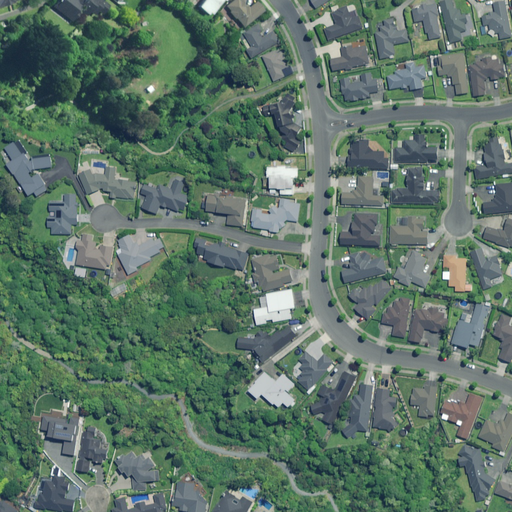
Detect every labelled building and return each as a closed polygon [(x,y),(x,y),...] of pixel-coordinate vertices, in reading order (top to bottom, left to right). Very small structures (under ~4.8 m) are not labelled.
[(88,13),(94,17),(97,13),(101,16),(108,7),(98,0),(57,0),(51,7),(71,23),(79,12),(85,17),(88,13)] [(202,0),(197,7),(207,15),(208,13),(211,15),(222,0),(225,2),(225,0),(202,0)] [(237,0),(233,0),(225,7),(229,11),(227,12),(233,20),(235,19),(242,28),(262,11),(255,2),(246,10),(237,0)] [(310,0),(316,9),(330,0),(310,0)] [(454,10),(452,0),(447,0),(440,2),(449,43),(461,40),(459,32),(466,31),(464,23),(467,23),(465,14),(461,15),(460,9),(454,10)] [(495,12),(489,13),(489,14),(481,16),(483,26),(489,25),(489,30),(498,28),(500,39),(511,37),(511,29),(511,24),(508,25),(504,2),(493,3),(495,12)] [(438,15),(436,3),(411,9),(414,23),(422,21),(425,34),(427,33),(429,40),(441,37),(436,16),(438,15)] [(346,6),(337,10),(337,11),(331,13),(335,25),(324,29),(328,40),(362,28),(358,17),(351,19),(346,6)] [(380,59),(389,57),(389,59),(394,59),(393,57),(395,56),(393,45),(409,42),(407,30),(396,32),(396,28),(393,28),(391,19),(384,20),(385,26),(380,27),(381,32),(375,33),(380,59)] [(262,30),(258,24),(243,33),(252,47),(246,50),(251,59),(279,42),(273,32),(263,37),(260,31),(262,30)] [(352,45),(341,47),(342,57),(330,59),(332,71),(369,65),(366,46),(352,49),(352,45)] [(282,51),(278,54),(276,50),(262,56),(273,82),(285,77),(282,70),(289,67),(282,51)] [(469,93),(463,52),(438,56),(440,66),(438,67),(439,76),(447,75),(448,78),(452,78),(453,85),(455,85),(456,95),(469,93)] [(476,62),(476,64),(470,65),(474,97),(486,95),(484,81),(490,80),(490,81),(499,80),(499,79),(505,78),(504,72),(503,64),(498,64),(498,59),(491,60),(491,58),(481,59),(482,61),(476,62)] [(402,90),(408,88),(408,87),(410,86),(410,88),(410,91),(422,88),(421,79),(426,78),(424,66),(415,67),(415,62),(406,64),(407,69),(394,72),(395,75),(387,76),(390,90),(401,88),(402,90)] [(344,103),(349,102),(349,103),(360,101),(360,100),(371,98),(370,93),(379,92),(376,79),(372,80),(371,73),(361,75),(362,81),(350,83),(349,77),(340,79),(341,84),(340,84),(342,97),(343,97),(344,103)] [(283,102),(262,107),(265,117),(274,115),(280,139),(286,142),(283,147),(295,153),(301,142),(296,139),(302,127),(295,123),(292,111),(296,110),(292,94),(281,96),(283,102)] [(437,164),(437,147),(426,147),(427,142),(422,142),(423,134),(415,134),(415,141),(404,141),(404,148),(395,148),(395,164),(437,164)] [(498,144),(498,138),(490,139),(490,144),(484,145),(486,166),(475,167),(476,179),(502,177),(511,175),(511,163),(504,164),(502,144),(498,144)] [(383,152),(373,152),(368,147),(368,140),(351,140),(350,156),(348,156),(348,168),(388,168),(388,159),(383,159),(383,152)] [(50,156),(31,159),(26,152),(20,141),(5,148),(14,161),(7,165),(29,196),(34,193),(37,197),(49,189),(38,174),(32,178),(29,173),(33,170),(52,167),(50,156)] [(285,167),(285,166),(277,166),(277,167),(267,167),(267,178),(270,178),(270,189),(280,189),(280,195),(293,195),(293,178),(297,178),(297,168),(285,167)] [(118,178),(118,180),(115,179),(117,169),(107,167),(106,174),(93,175),(91,169),(79,174),(87,195),(100,190),(100,189),(103,189),(103,191),(111,192),(110,198),(115,199),(116,197),(134,200),(137,182),(129,181),(129,180),(118,178)] [(408,188),(396,188),(396,190),(391,190),(391,205),(435,206),(435,203),(439,203),(440,191),(424,191),(424,176),(423,176),(423,167),(408,167),(408,175),(407,175),(406,185),(408,185),(408,188)] [(374,193),(375,177),(357,177),(357,188),(352,187),(352,193),(342,192),(341,204),(383,206),(383,193),(379,193),(374,193)] [(160,206),(166,209),(166,208),(178,212),(179,209),(184,211),(189,196),(181,193),(185,183),(175,179),(172,189),(158,184),(156,189),(144,185),(141,194),(147,196),(142,209),(157,214),(160,206)] [(511,182),(495,184),(497,198),(492,198),(492,202),(483,203),(484,215),(511,211),(511,182)] [(246,197),(242,196),(208,193),(206,212),(228,214),(227,225),(243,227),(246,197)] [(71,225),(78,225),(78,202),(76,202),(76,195),(61,195),(61,202),(49,202),(49,211),(55,211),(55,217),(47,217),(47,228),(52,228),(52,235),(71,234),(71,225)] [(279,230),(285,226),(283,223),(287,221),(297,222),(300,204),(289,203),(289,200),(280,199),(279,207),(273,206),(271,215),(261,214),(262,209),(253,208),(250,228),(269,230),(269,232),(278,233),(279,230)] [(377,214),(352,213),(352,231),(341,231),(341,246),(380,247),(380,236),(370,236),(371,231),(377,231),(377,214)] [(425,217),(407,217),(407,226),(390,226),(389,244),(397,244),(427,245),(427,231),(423,231),(424,224),(425,224),(425,217)] [(511,220),(504,218),(503,223),(501,231),(487,227),(483,239),(511,248),(511,220)] [(135,247),(129,235),(117,241),(121,249),(116,252),(128,275),(138,270),(136,267),(151,260),(149,258),(160,252),(158,250),(163,248),(159,239),(154,241),(152,238),(135,247)] [(96,242),(77,239),(75,249),(78,249),(75,265),(106,270),(107,265),(109,266),(112,248),(96,245),(96,242)] [(208,257),(207,262),(236,270),(237,268),(244,270),(248,253),(207,242),(195,239),(193,248),(198,250),(197,254),(208,257)] [(485,259),(481,248),(470,251),(483,290),(492,287),(490,280),(502,275),(496,255),(485,259)] [(419,254),(412,251),(405,269),(399,267),(394,278),(399,280),(398,282),(409,287),(411,282),(425,288),(430,276),(422,272),(427,260),(418,256),(419,254)] [(289,270),(272,274),(271,270),(279,268),(278,262),(276,256),(270,257),(269,255),(251,259),(255,274),(252,274),(255,283),(261,282),(263,292),(285,286),(284,284),(292,282),(289,270)] [(405,257),(400,255),(397,264),(402,266),(405,257)] [(457,256),(444,255),(443,268),(448,268),(448,286),(455,287),(455,291),(471,292),(471,283),(466,283),(467,259),(457,259),(457,256)] [(364,262),(363,259),(352,262),(353,264),(349,265),(350,268),(341,271),(344,283),(386,273),(382,258),(364,262)] [(378,306),(393,288),(380,278),(370,291),(364,287),(359,293),(355,289),(349,297),(357,304),(354,308),(369,320),(376,310),(372,307),(374,303),(378,306)] [(295,308),(291,289),(265,294),(267,307),(253,309),(256,325),(266,324),(266,322),(272,320),(273,322),(291,319),(290,309),(295,308)] [(410,311),(410,306),(409,305),(410,299),(400,298),(400,302),(395,301),(394,308),(388,307),(387,314),(384,313),(382,323),(394,326),(392,336),(405,338),(410,311)] [(477,304),(475,308),(471,306),(466,322),(459,320),(452,343),(469,349),(470,344),(479,347),(486,324),(483,323),(486,317),(487,317),(490,308),(477,304)] [(431,330),(431,332),(439,333),(439,331),(446,333),(449,320),(443,318),(444,313),(438,312),(438,308),(429,307),(429,311),(416,309),(409,341),(421,343),(424,331),(424,328),(431,330)] [(511,318),(501,314),(500,317),(498,317),(491,334),(502,339),(499,347),(502,349),(499,358),(511,363),(511,359),(511,327),(508,326),(511,318)] [(238,337),(238,350),(251,350),(260,363),(296,337),(287,325),(268,338),(262,330),(250,338),(238,337)] [(303,363),(299,368),(302,370),(300,372),(303,375),(298,381),(309,391),(333,363),(323,355),(317,362),(306,352),(299,360),(303,363)] [(311,406),(314,416),(322,413),(326,414),(323,420),(335,426),(356,377),(344,372),(335,391),(322,385),(318,394),(322,396),(319,403),(311,406)] [(258,399),(262,395),(274,405),(275,403),(280,407),(283,403),(289,407),(296,399),(288,392),(294,385),(283,375),(276,383),(265,373),(249,391),(258,399)] [(358,431),(368,432),(373,386),(359,385),(358,395),(354,395),(354,400),(350,400),(348,417),(352,417),(351,424),(342,431),(349,439),(358,431)] [(412,395),(411,395),(410,405),(420,406),(419,416),(427,417),(428,415),(434,416),(437,387),(424,386),(424,389),(413,388),(412,395)] [(393,419),(394,412),(392,412),(393,407),(396,407),(397,397),(390,396),(391,391),(378,389),(374,428),(388,429),(390,432),(398,426),(393,419)] [(459,404),(452,402),(452,403),(446,401),(441,414),(448,416),(447,420),(457,424),(458,421),(462,422),(457,436),(467,439),(482,398),(470,394),(466,404),(459,402),(459,404)] [(69,417),(70,413),(61,412),(61,414),(50,412),(50,411),(43,410),(41,417),(44,417),(42,430),(49,432),(48,437),(65,441),(62,454),(74,456),(77,441),(81,419),(69,417)] [(492,447),(500,451),(498,455),(503,457),(505,452),(504,452),(511,433),(511,414),(508,413),(504,421),(496,417),(493,423),(487,420),(479,437),(493,444),(492,447)] [(97,427),(85,425),(79,460),(77,471),(89,473),(91,462),(103,464),(104,459),(106,459),(108,449),(100,448),(101,440),(95,439),(97,427)] [(485,460),(482,461),(479,449),(472,450),(465,445),(458,453),(462,456),(462,457),(458,458),(460,468),(465,467),(466,473),(468,472),(472,492),(475,492),(477,501),(487,499),(486,496),(490,496),(489,491),(490,489),(495,480),(485,473),(484,468),(486,467),(485,460)] [(133,452),(126,456),(124,454),(114,460),(116,463),(123,474),(125,472),(128,478),(133,475),(135,478),(132,480),(133,491),(147,490),(146,482),(157,481),(156,471),(151,471),(150,470),(156,467),(151,458),(146,461),(142,454),(137,458),(133,452)] [(65,483),(66,477),(54,476),(53,482),(45,481),(43,496),(40,495),(39,504),(35,503),(35,508),(67,511),(73,511),(74,500),(65,499),(66,491),(69,491),(69,484),(65,483)] [(511,485),(500,481),(495,494),(511,499),(511,485)] [(187,511),(205,511),(206,503),(199,502),(200,492),(194,491),(195,484),(178,482),(174,507),(180,507),(179,511),(187,511)] [(241,500),(228,492),(221,504),(219,502),(213,511),(246,511),(252,502),(243,497),(241,500)] [(167,509),(163,493),(154,495),(156,504),(145,506),(144,502),(136,504),(136,508),(127,510),(125,497),(115,500),(116,508),(111,509),(112,511),(163,511),(163,510),(167,509)] [(0,511),(17,511),(18,511),(1,500),(0,501),(0,511)]
